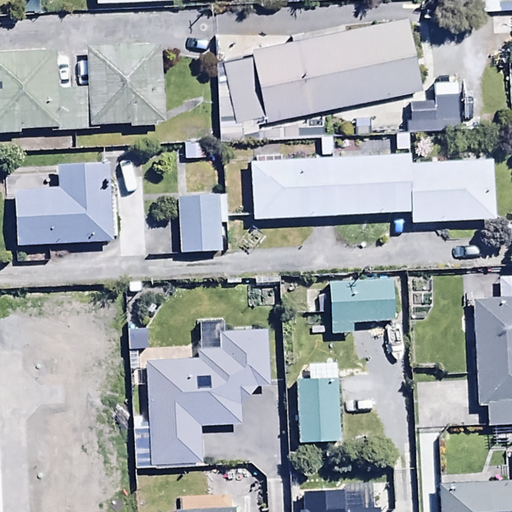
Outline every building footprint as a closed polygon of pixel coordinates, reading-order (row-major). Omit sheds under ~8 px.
[(511,0),(477,0),(478,14),(511,12),(511,0)] [(264,117),(267,126),(422,86),(404,19),(223,66),(238,123),(264,117)] [(0,137),(22,136),(22,133),(100,133),(99,126),(128,125),(128,131),(154,130),(154,123),(164,123),(160,46),(84,48),(85,90),(57,91),(56,51),(0,53),(0,137)] [(490,161),(408,162),(408,157),(251,160),(252,220),(409,217),(409,226),(491,224),(490,161)] [(12,191),(15,248),(111,244),(108,165),(54,167),(55,189),(12,191)] [(217,176),(177,177),(178,234),(218,233),(217,176)] [(511,271),(502,272),(502,293),(511,293),(511,271)] [(392,323),(390,282),(327,285),(329,336),(351,335),(351,325),(392,323)] [(511,429),(511,298),(472,299),(474,409),(485,409),(485,430),(511,429)] [(201,469),(201,428),(238,428),(238,389),(266,389),(265,334),(219,335),(219,353),(196,353),(196,365),(147,365),(148,428),(133,429),(133,470),(201,469)] [(335,364),(294,365),(295,425),(335,424),(335,364)] [(28,511),(24,392),(0,393),(0,511),(28,511)] [(511,511),(511,484),(439,484),(438,511),(511,511)] [(297,511),(379,511),(380,509),(341,511),(340,493),(302,495),(302,511),(297,511)]
